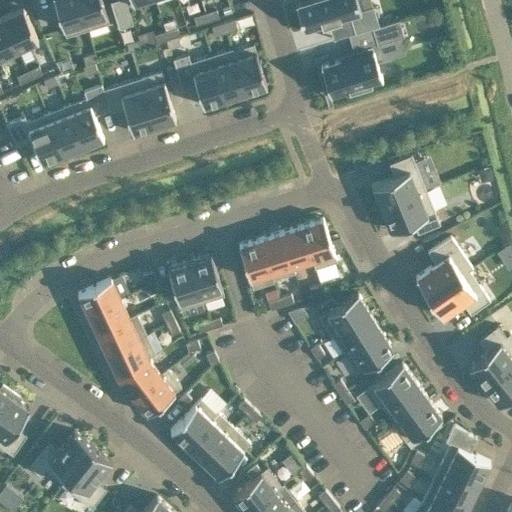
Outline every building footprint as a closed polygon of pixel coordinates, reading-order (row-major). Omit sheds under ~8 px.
[(55,0),(66,34),(88,27),(79,0),(55,0)] [(79,0),(88,27),(109,20),(102,0),(79,0)] [(110,0),(119,26),(133,21),(126,0),(110,0)] [(295,0),(304,26),(349,12),(355,31),(372,25),(379,23),(373,4),(361,7),(358,0),(295,0)] [(38,38),(23,5),(3,15),(18,47),(38,38)] [(205,10),(208,19),(219,15),(217,7),(205,10)] [(208,19),(205,10),(194,14),(196,23),(208,19)] [(0,15),(0,55),(18,47),(3,15),(0,15)] [(235,17),(223,20),(226,30),(238,26),(235,17)] [(379,23),(372,25),(378,43),(404,34),(399,17),(379,23)] [(226,30),(223,20),(212,24),(215,34),(226,30)] [(166,28),(168,37),(180,33),(177,25),(166,28)] [(154,32),(157,41),(168,37),(166,28),(154,32)] [(167,37),(169,46),(181,43),(178,34),(167,37)] [(130,49),(141,46),(138,37),(127,41),(130,49)] [(231,46),(245,90),(267,83),(254,41),(233,48),(233,46),(231,46)] [(382,76),(378,60),(374,47),(372,43),(354,49),(337,54),(338,56),(339,56),(340,59),(323,64),(322,63),(321,64),(322,68),(318,70),(325,92),(330,91),(330,92),(331,92),(331,91),(348,85),(349,89),(373,82),(371,78),(381,75),(381,76),(382,76)] [(231,46),(211,52),(225,97),(245,90),(231,46)] [(98,59),(95,51),(84,54),(86,63),(95,60),(98,59)] [(188,51),(173,56),(183,87),(197,83),(203,103),(225,97),(211,52),(191,59),(188,51)] [(98,70),(95,60),(86,63),(84,64),(87,73),(98,70)] [(28,68),(31,76),(42,71),(39,63),(28,68)] [(170,78),(179,76),(175,64),(166,67),(170,78)] [(17,73),(21,81),(31,76),(28,68),(17,73)] [(161,68),(139,75),(154,123),(176,116),(161,68)] [(47,86),(58,81),(55,73),(44,77),(47,86)] [(133,130),(154,123),(139,75),(104,87),(110,107),(111,110),(125,105),(133,130)] [(86,95),(67,103),(83,144),(104,136),(95,113),(110,107),(104,87),(102,81),(84,89),(86,95)] [(63,152),(83,144),(67,103),(47,111),(63,152)] [(42,160),(63,152),(47,111),(27,119),(25,114),(6,121),(17,143),(32,136),(42,160)] [(395,173),(372,183),(381,205),(426,187),(412,152),(390,161),(395,173)] [(426,187),(381,205),(390,227),(413,218),(418,231),(440,222),(426,187)] [(313,256),(312,256),(315,266),(337,259),(323,215),(302,222),(313,256)] [(292,263),(293,262),(312,256),(313,256),(302,222),(281,228),(292,263)] [(292,263),(281,228),(261,235),(271,269),(270,269),(273,277),(295,270),(293,262),(292,263)] [(436,260),(416,274),(429,294),(472,264),(451,233),(428,249),(436,260)] [(250,276),(270,269),(271,269),(261,235),(239,242),(250,276)] [(331,238),(334,249),(345,246),(339,235),(331,238)] [(211,251),(189,257),(203,299),(224,293),(211,251)] [(203,299),(189,257),(168,264),(181,306),(203,299)] [(472,264),(429,294),(443,314),(463,300),(471,311),(490,298),(470,268),(473,265),(472,264)] [(142,272),(146,284),(158,280),(154,268),(142,272)] [(88,311),(121,295),(111,276),(112,276),(111,275),(78,290),(78,292),(79,291),(88,311)] [(150,295),(161,291),(158,280),(146,284),(150,295)] [(309,285),(312,294),(323,290),(321,282),(309,285)] [(331,333),(370,308),(358,289),(318,314),(331,333)] [(279,295),(282,303),(294,300),(291,291),(279,295)] [(327,309),(337,302),(332,294),(322,301),(327,309)] [(130,315),(129,314),(121,295),(88,311),(97,330),(130,315)] [(282,303),(279,295),(268,298),(271,307),(282,303)] [(162,310),(167,321),(175,317),(170,306),(162,310)] [(381,327),(370,308),(331,333),(331,334),(333,333),(344,350),(381,327)] [(97,330),(106,350),(146,331),(137,310),(129,314),(130,315),(97,330)] [(211,326),(223,322),(220,314),(208,317),(211,326)] [(180,328),(175,317),(167,321),(172,332),(180,328)] [(211,326),(208,317),(197,321),(199,330),(205,328),(211,326)] [(488,349),(469,364),(484,382),(511,359),(511,334),(509,331),(506,333),(498,323),(479,338),(488,349)] [(356,369),(393,346),(381,327),(344,350),(356,369)] [(156,351),(146,331),(106,350),(117,373),(148,354),(149,355),(156,351)] [(186,340),(189,349),(200,345),(197,336),(186,340)] [(317,356),(324,351),(318,341),(310,346),(317,356)] [(214,348),(206,352),(211,363),(219,359),(214,348)] [(117,373),(133,393),(161,371),(161,370),(149,355),(148,354),(117,373)] [(386,399),(416,377),(402,359),(367,385),(381,404),(387,399),(386,399)] [(511,359),(484,382),(499,401),(511,390),(511,359)] [(161,371),(133,393),(146,411),(181,384),(167,365),(161,370),(161,371)] [(333,382),(340,392),(347,386),(341,376),(333,382)] [(428,395),(416,377),(386,399),(387,399),(399,415),(399,416),(428,395)] [(0,405),(12,389),(3,383),(1,385),(0,384),(0,405)] [(354,396),(347,386),(340,392),(347,402),(354,396)] [(12,389),(0,405),(0,443),(13,453),(27,433),(16,425),(29,405),(19,398),(20,395),(12,389)] [(177,398),(184,405),(192,396),(185,390),(177,398)] [(170,427),(187,443),(219,409),(218,408),(216,410),(201,395),(170,427)] [(399,416),(399,415),(392,420),(406,439),(442,413),(428,395),(399,416)] [(238,403),(247,411),(253,404),(244,396),(238,403)] [(247,411),(255,419),(262,413),(253,404),(247,411)] [(202,457),(234,424),(219,409),(187,443),(202,457)] [(374,419),(369,411),(359,418),(364,426),(374,419)] [(441,460),(480,479),(490,458),(470,449),(477,435),(468,430),(469,429),(454,422),(446,438),(450,440),(441,460)] [(251,440),(234,424),(202,457),(219,473),(251,440)] [(49,439),(29,464),(40,473),(45,467),(62,480),(61,482),(62,482),(63,481),(93,443),(74,428),(59,447),(49,439)] [(63,481),(62,482),(91,506),(106,487),(96,478),(112,458),(93,443),(63,481)] [(292,449),(282,455),(274,444),(263,451),(275,470),(285,464),(289,470),(301,463),(292,449)] [(425,452),(416,448),(411,459),(419,463),(425,452)] [(441,460),(431,479),(471,499),(480,479),(441,460)] [(246,469),(252,476),(261,469),(256,462),(246,469)] [(313,472),(306,462),(299,468),(306,478),(313,472)] [(233,492),(247,509),(281,482),(267,464),(233,492)] [(406,482),(414,473),(407,467),(399,477),(406,482)] [(444,511),(464,511),(471,499),(431,479),(422,497),(444,511)] [(281,482),(247,509),(248,511),(278,511),(288,504),(297,497),(283,480),(281,482)] [(393,484),(385,493),(392,499),(400,490),(393,484)] [(326,502),(333,496),(325,487),(318,492),(326,502)] [(131,502),(121,511),(172,511),(175,509),(157,493),(141,511),(131,502)] [(385,509),(392,499),(385,493),(377,503),(385,509)] [(326,502),(333,511),(340,506),(333,496),(326,502)] [(288,504),(278,511),(307,511),(297,497),(288,504)] [(444,511),(422,497),(410,511),(444,511)]
